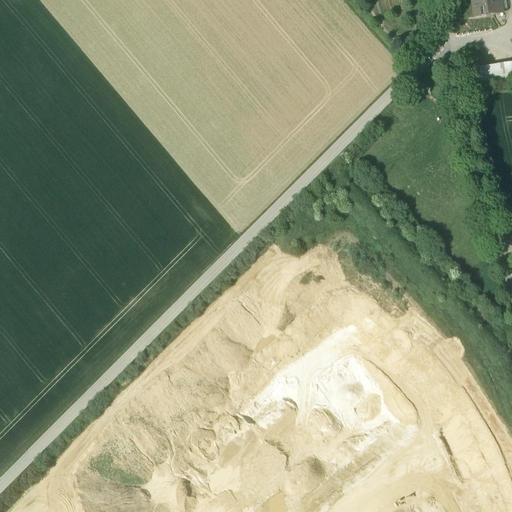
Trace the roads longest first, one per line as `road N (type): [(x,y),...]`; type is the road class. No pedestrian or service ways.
road 1 (tertiary): [(435,0),(441,28),(430,54),(0,488)]
road 2 (track): [(437,40),(511,280)]
